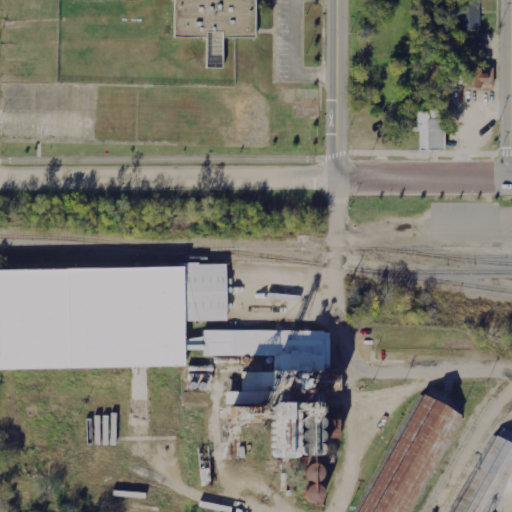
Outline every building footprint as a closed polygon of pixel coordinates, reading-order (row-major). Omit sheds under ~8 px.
[(168,0),(168,38),(199,38),(198,68),(218,69),(219,37),(251,37),(251,0),(168,0)] [(480,0),(447,0),(448,18),(464,18),(464,30),(480,31),(480,0)] [(494,69),(482,68),(482,69),(466,69),(466,89),(494,89),(494,69)] [(419,112),(418,151),(444,151),(444,112),(419,112)] [(0,339),(1,370),(183,363),(183,350),(203,349),(203,356),(231,355),(231,365),(223,365),(224,404),(263,402),(265,456),(322,454),(322,438),(338,438),(337,418),(328,418),(325,328),(203,333),(203,338),(185,338),(184,321),(227,320),(226,309),(227,309),(226,263),(0,271),(0,339)] [(357,511),(415,511),(464,415),(421,394),(395,447),(401,450),(392,469),(382,463),(357,511)] [(495,511),(510,482),(511,483),(511,444),(492,435),(455,511),(495,511)] [(302,498),(323,497),(322,464),(301,464),(302,498)]
